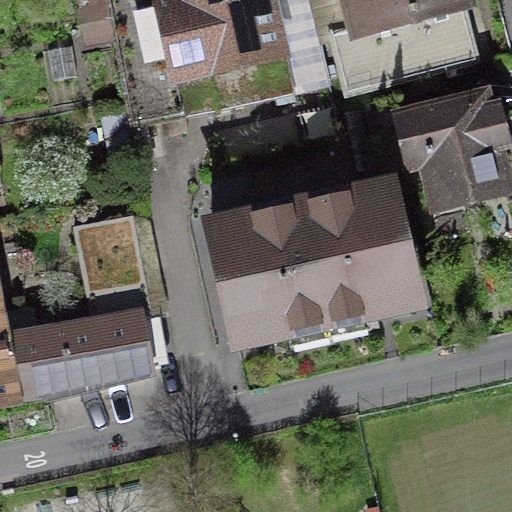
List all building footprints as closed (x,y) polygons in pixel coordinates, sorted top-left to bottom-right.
[(107,0),(131,122),(221,105),(328,80),(308,0),(107,0)] [(351,0),(355,15),(331,21),(335,34),(330,35),(346,96),(477,61),(461,0),(351,0)] [(486,102),(406,121),(416,162),(432,158),(442,201),(498,187),(487,144),(497,141),(494,129),(491,117),(490,117),(486,102)] [(238,346),(417,306),(390,186),(301,206),(212,226),(238,346)] [(81,264),(88,298),(142,288),(129,219),(74,229),(81,264)] [(2,314),(0,314),(0,408),(19,404),(18,401),(49,395),(158,369),(142,288),(88,298),(93,327),(60,332),(40,348),(35,324),(6,330),(2,314)]
